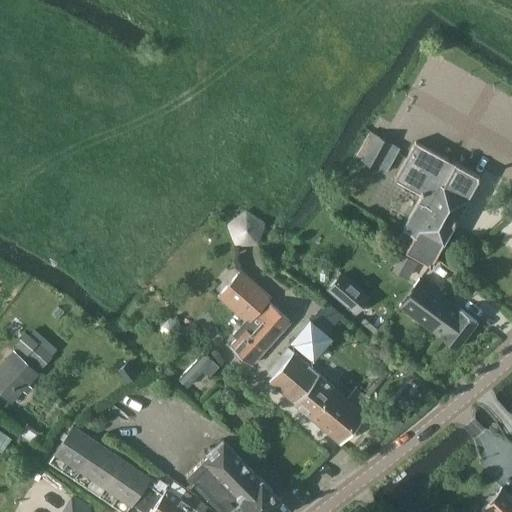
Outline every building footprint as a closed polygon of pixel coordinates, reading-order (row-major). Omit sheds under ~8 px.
[(383,175),(397,150),(389,146),(390,144),(374,135),(359,162),(383,175)] [(479,177),(414,142),(394,179),(421,195),(398,236),(409,242),(405,251),(430,265),(479,177)] [(246,212),(229,225),(236,244),(237,244),(256,242),(263,223),(246,212)] [(252,364),(291,318),(269,299),(272,296),(241,270),(218,297),(245,320),(232,335),(236,338),(230,346),(252,364)] [(355,315),(370,297),(341,272),(326,289),(355,315)] [(457,349),(477,321),(425,284),(405,311),(457,349)] [(331,325),(342,312),(326,299),(315,312),(331,325)] [(40,368),(52,356),(25,333),(14,345),(40,368)] [(294,404),(319,375),(288,349),(268,372),(273,377),(269,382),(294,404)] [(0,394),(9,403),(37,374),(11,350),(0,362),(0,394)] [(202,352),(177,378),(186,386),(201,370),(208,376),(217,366),(202,352)] [(128,384),(138,377),(127,362),(117,369),(128,384)] [(340,443),(364,415),(359,410),(345,398),(319,375),(294,404),(340,443)] [(359,410),(367,398),(355,388),(345,398),(359,410)] [(164,490),(148,479),(149,479),(72,426),(53,454),(130,506),(131,504),(142,511),(199,511),(165,489),(164,490)] [(260,479),(222,441),(187,476),(222,511),(267,511),(281,499),(261,479),(260,479)] [(156,484),(163,490),(167,485),(159,479),(156,484)] [(511,511),(511,497),(501,487),(478,511),(511,511)]
